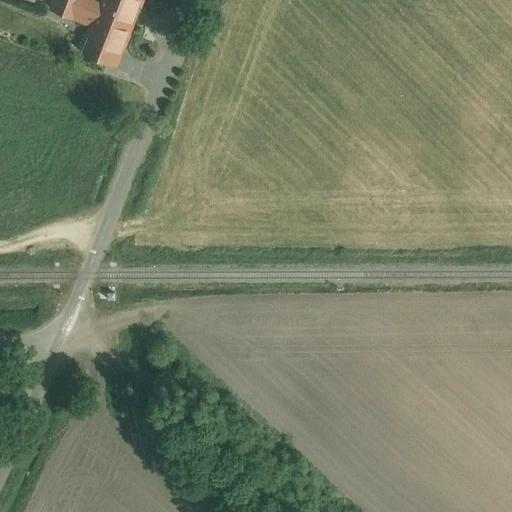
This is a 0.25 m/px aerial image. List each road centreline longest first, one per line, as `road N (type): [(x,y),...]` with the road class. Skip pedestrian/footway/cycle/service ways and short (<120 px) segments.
road 1 (unclassified): [(58,327),(184,0)]
road 2 (unclassified): [(0,463),(58,327)]
